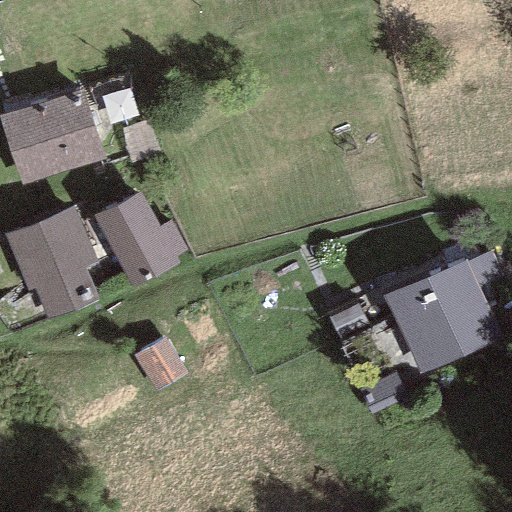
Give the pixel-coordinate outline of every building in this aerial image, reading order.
[(69,86),(0,104),(0,119),(15,172),(99,149),(83,92),(71,95),(69,86)] [(158,226),(139,189),(97,210),(133,281),(175,260),(170,250),(183,244),(171,220),(158,226)] [(70,200),(6,225),(27,278),(32,276),(47,313),(91,297),(78,264),(92,258),(70,200)] [(465,249),(382,283),(417,368),(500,333),(465,249)] [(163,332),(133,351),(156,388),(186,370),(163,332)]
